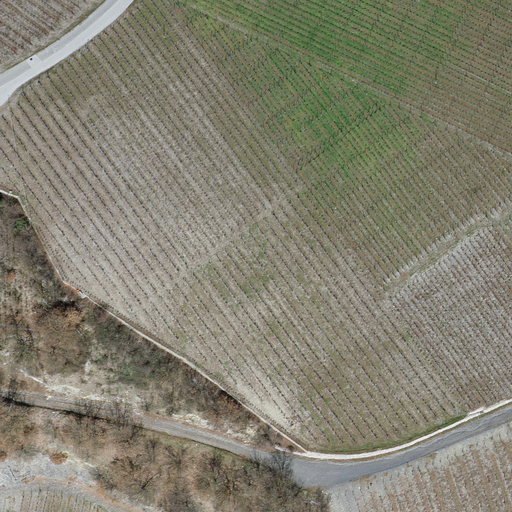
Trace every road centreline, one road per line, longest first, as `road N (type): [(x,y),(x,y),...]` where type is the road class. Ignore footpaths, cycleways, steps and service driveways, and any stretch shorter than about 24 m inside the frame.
road 1 (unclassified): [(511,412),(436,446),(329,478),(74,409),(0,397)]
road 2 (unclassified): [(104,0),(0,75)]
